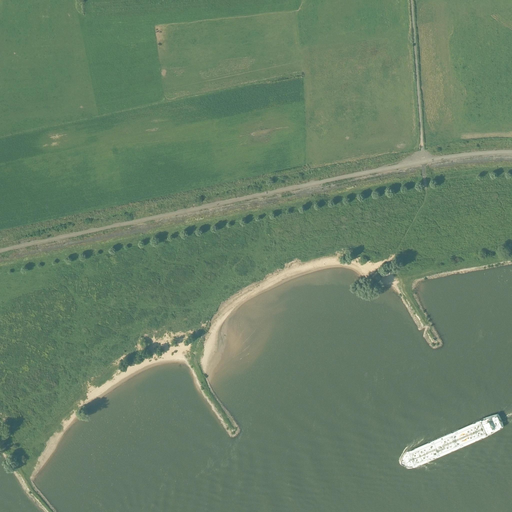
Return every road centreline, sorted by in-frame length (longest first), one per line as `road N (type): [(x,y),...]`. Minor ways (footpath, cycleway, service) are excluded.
road 1 (unclassified): [(0,251),(423,161),(511,152)]
road 2 (track): [(423,161),(411,0)]
